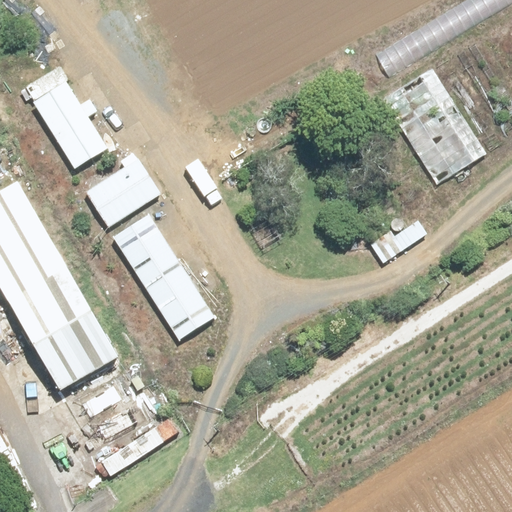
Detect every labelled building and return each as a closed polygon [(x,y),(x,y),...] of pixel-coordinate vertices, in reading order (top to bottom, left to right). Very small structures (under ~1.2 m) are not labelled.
[(511,0),(470,0),(375,57),(391,84),(511,11),(511,0)] [(488,157),(434,75),(386,107),(439,188),(488,157)] [(97,116),(76,81),(34,106),(74,174),(107,154),(88,121),(97,116)] [(160,199),(138,165),(87,198),(109,232),(160,199)] [(121,361),(19,187),(0,197),(0,289),(62,395),(121,361)] [(215,323),(149,220),(114,242),(180,345),(215,323)] [(427,238),(416,222),(372,252),(383,268),(427,238)]
